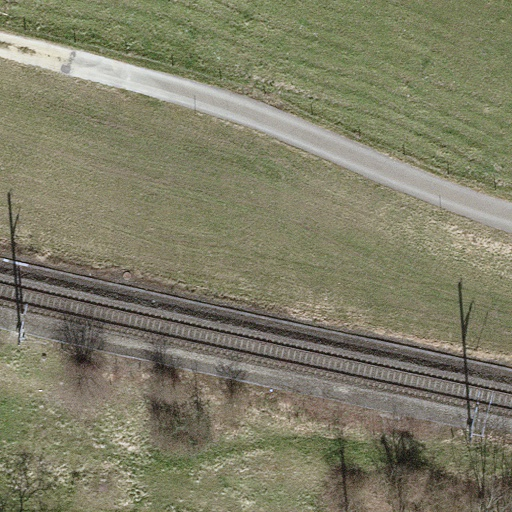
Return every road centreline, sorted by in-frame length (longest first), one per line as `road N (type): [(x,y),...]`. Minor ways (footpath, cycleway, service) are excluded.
road 1 (track): [(0,42),(307,133),(511,216)]
road 2 (track): [(17,511),(76,490),(167,511)]
